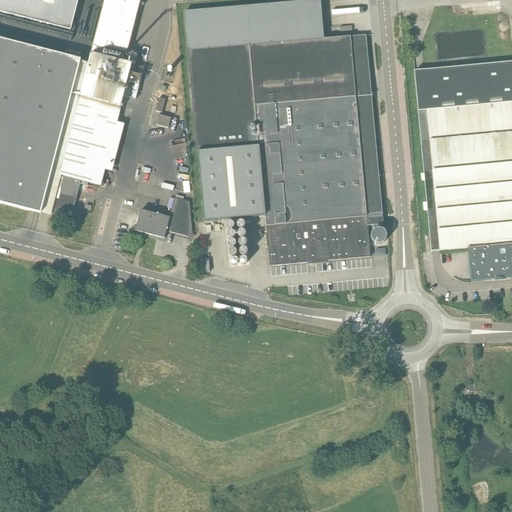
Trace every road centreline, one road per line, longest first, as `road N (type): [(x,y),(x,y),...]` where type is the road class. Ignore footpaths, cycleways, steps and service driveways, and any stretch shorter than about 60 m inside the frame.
road 1 (tertiary): [(379,325),(252,304),(0,239)]
road 2 (unclassified): [(405,299),(383,0)]
road 3 (unclassified): [(431,511),(416,356)]
